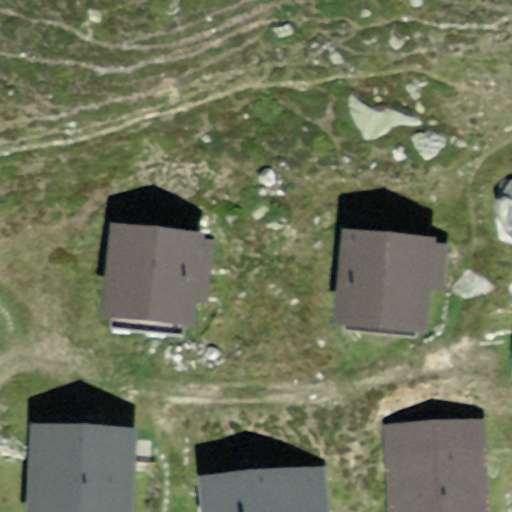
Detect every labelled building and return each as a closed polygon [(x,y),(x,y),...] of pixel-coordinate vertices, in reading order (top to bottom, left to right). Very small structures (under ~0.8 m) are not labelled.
[(172,337),(188,243),(108,229),(92,323),(172,337)] [(400,341),(411,257),(333,246),(322,330),(400,341)] [(115,511),(122,450),(22,439),(13,511),(115,511)] [(456,511),(462,451),(373,443),(367,511),(456,511)] [(271,511),(270,493),(182,498),(182,511),(271,511)]
